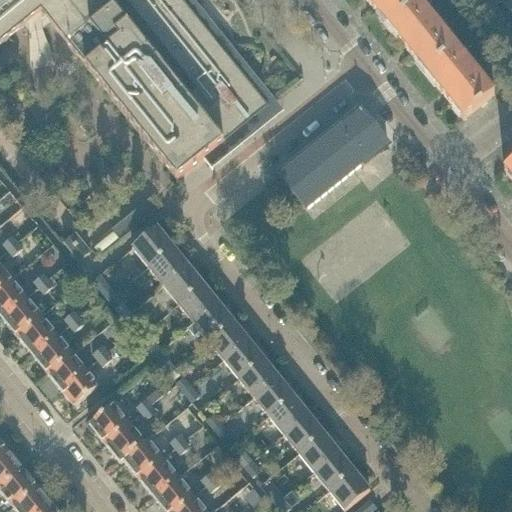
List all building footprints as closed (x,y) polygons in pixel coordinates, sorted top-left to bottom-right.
[(0,0),(0,48),(42,14),(178,182),(205,161),(210,168),(241,143),(235,135),(269,108),(241,74),(245,71),(187,0),(0,0)] [(365,0),(389,29),(420,4),(417,0),(365,0)] [(489,15),(501,5),(497,0),(486,0),(481,5),(489,15)] [(426,75),(458,50),(420,4),(389,29),(426,75)] [(511,27),(506,21),(499,27),(511,43),(511,27)] [(464,122),(496,96),(458,50),(426,75),(464,122)] [(280,178),(296,199),(307,212),(389,146),(361,113),(280,178)] [(149,270),(174,250),(158,231),(134,251),(149,270)] [(63,243),(79,263),(92,252),(76,233),(63,243)] [(9,253),(18,245),(13,240),(4,247),(9,253)] [(18,245),(9,253),(15,259),(24,252),(18,245)] [(164,289),(189,269),(174,250),(149,270),(164,289)] [(55,273),(66,286),(78,275),(67,262),(55,273)] [(0,292),(12,282),(0,267),(0,292)] [(179,308),(204,288),(189,269),(164,289),(179,308)] [(40,291),(50,284),(44,277),(35,285),(40,291)] [(101,278),(93,284),(109,303),(116,297),(101,278)] [(0,317),(3,321),(27,301),(12,282),(0,292),(0,317)] [(50,284),(40,291),(45,297),(54,290),(50,284)] [(194,326),(219,306),(204,288),(179,308),(194,326)] [(43,320),(27,301),(3,321),(19,340),(43,320)] [(124,321),(131,315),(124,306),(116,312),(124,321)] [(210,345),(235,325),(219,306),(194,326),(210,345)] [(71,329),(80,321),(75,314),(65,322),(71,329)] [(131,315),(124,321),(132,331),(139,325),(131,315)] [(34,358),(58,339),(43,320),(19,340),(34,358)] [(80,321),(71,329),(76,335),(85,327),(80,321)] [(225,364),(249,344),(235,325),(210,345),(225,364)] [(49,377),(73,357),(58,339),(34,358),(49,377)] [(154,358),(161,352),(154,344),(147,349),(154,358)] [(240,382),(265,362),(249,344),(225,364),(240,382)] [(99,363),(108,356),(103,349),(94,357),(99,363)] [(161,352),(154,358),(162,368),(169,362),(161,352)] [(108,356),(99,363),(104,369),(113,362),(108,356)] [(62,393),(87,373),(73,357),(49,377),(62,393)] [(255,401),(280,381),(265,362),(240,382),(255,401)] [(75,409),(99,389),(87,373),(62,393),(75,409)] [(185,395),(192,390),(184,380),(177,386),(185,395)] [(270,420),(295,400),(280,381),(255,401),(270,420)] [(192,390),(185,395),(193,405),(200,399),(192,390)] [(285,438),(310,418),(295,400),(270,420),(285,438)] [(152,408),(142,416),(148,422),(166,408),(160,401),(152,408)] [(142,416),(152,408),(147,403),(137,410),(142,416)] [(106,447),(130,426),(114,407),(90,427),(106,447)] [(215,433),(222,427),(214,418),(207,424),(215,433)] [(300,457),(325,437),(310,418),(285,438),(300,457)] [(146,445),(145,445),(130,426),(106,447),(121,466),(124,463),(146,445)] [(222,427),(215,433),(223,442),(230,437),(222,427)] [(315,476),(340,456),(325,437),(300,457),(315,476)] [(176,451),(185,443),(180,438),(171,445),(176,451)] [(164,462),(164,461),(148,442),(145,445),(146,445),(124,463),(140,482),(164,462)] [(0,459),(8,453),(0,443),(0,459)] [(185,443),(176,451),(181,458),(191,450),(185,443)] [(0,490),(23,472),(8,453),(0,459),(0,490)] [(245,470),(253,464),(245,455),(238,460),(245,470)] [(330,494),(355,474),(340,456),(315,476),(330,494)] [(176,470),(173,473),(164,462),(140,482),(155,500),(179,480),(177,478),(180,475),(176,470)] [(253,464),(245,470),(253,480),(261,474),(253,464)] [(0,493),(14,511),(39,491),(23,472),(0,490),(0,493)] [(344,511),(346,511),(370,493),(355,474),(330,494),(344,511)] [(207,489),(216,481),(211,475),(202,483),(207,489)] [(164,511),(178,511),(195,499),(179,480),(155,500),(164,511)] [(216,481),(207,489),(212,496),(222,488),(216,481)] [(15,511),(50,511),(54,509),(39,491),(14,511),(15,511)] [(275,506),(282,500),(275,492),(268,497),(275,506)] [(205,511),(195,499),(178,511),(205,511)] [(282,500),(275,506),(279,511),(289,511),(291,511),(282,500)] [(359,511),(373,511),(376,510),(371,503),(359,511)]
